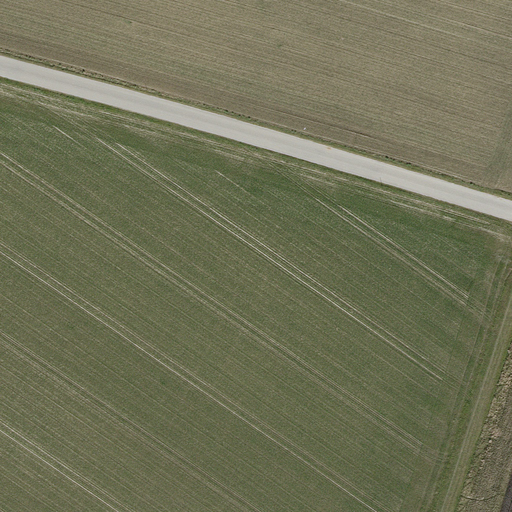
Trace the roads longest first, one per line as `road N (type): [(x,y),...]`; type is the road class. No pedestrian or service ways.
road 1 (unclassified): [(511,213),(0,66)]
road 2 (track): [(442,511),(511,299)]
